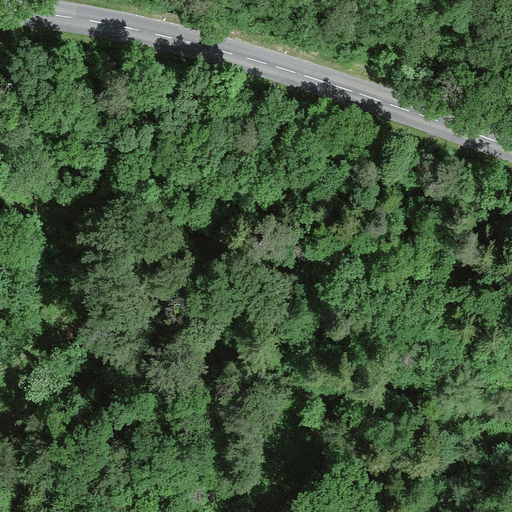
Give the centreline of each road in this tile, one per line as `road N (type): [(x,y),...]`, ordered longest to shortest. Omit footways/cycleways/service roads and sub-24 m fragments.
road 1 (tertiary): [(511,146),(202,45),(0,8)]
road 2 (track): [(511,234),(82,304)]
